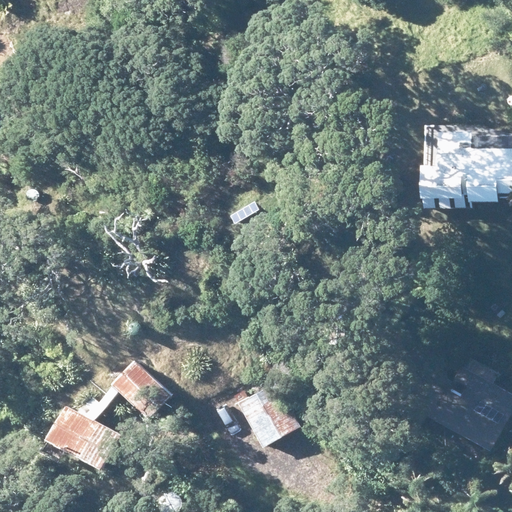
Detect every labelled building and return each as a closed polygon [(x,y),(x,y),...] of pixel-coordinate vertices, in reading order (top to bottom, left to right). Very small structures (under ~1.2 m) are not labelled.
[(442,131),(441,165),(427,165),(426,197),(474,198),(474,201),(504,202),(504,192),(511,192),(511,136),(476,136),(476,132),(442,131)] [(407,402),(495,452),(511,422),(511,392),(499,385),(505,376),(473,358),(467,367),(465,366),(456,381),(429,366),(407,402)] [(178,395),(138,359),(116,385),(155,421),(178,395)] [(238,396),(267,447),(299,430),(274,385),(251,397),(248,391),(238,396)] [(124,434),(69,404),(50,440),(106,470),(124,434)]
